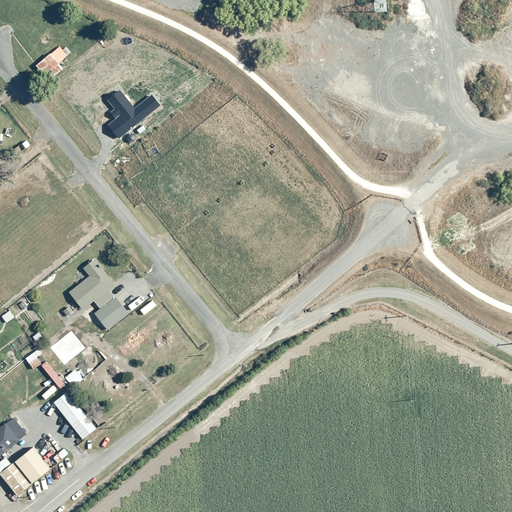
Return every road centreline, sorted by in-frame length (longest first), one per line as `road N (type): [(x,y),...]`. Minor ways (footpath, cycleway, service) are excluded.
road 1 (residential): [(236,355),(0,61)]
road 2 (residential): [(40,511),(236,355)]
road 3 (residential): [(236,355),(387,222)]
